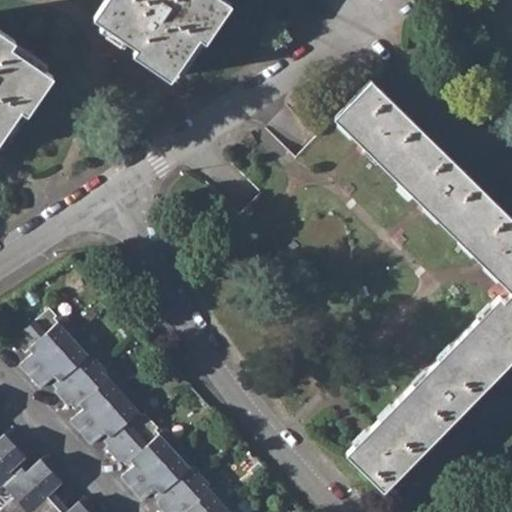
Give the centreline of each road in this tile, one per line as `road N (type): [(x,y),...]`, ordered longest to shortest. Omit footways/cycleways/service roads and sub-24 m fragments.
road 1 (residential): [(336,511),(242,408),(107,199)]
road 2 (residential): [(107,199),(342,39),(347,0)]
road 3 (residential): [(0,372),(128,511)]
road 4 (residential): [(0,266),(107,199)]
